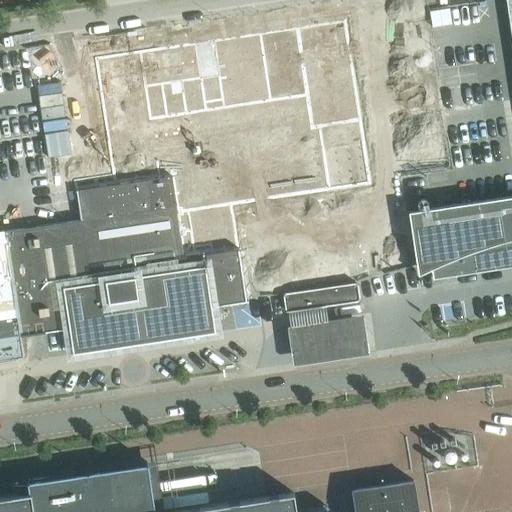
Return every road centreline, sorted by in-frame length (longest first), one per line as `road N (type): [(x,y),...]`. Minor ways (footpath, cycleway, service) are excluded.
road 1 (tertiary): [(0,430),(511,352)]
road 2 (unknown): [(0,110),(147,87),(158,69),(151,10)]
road 3 (unclassified): [(0,33),(222,0)]
